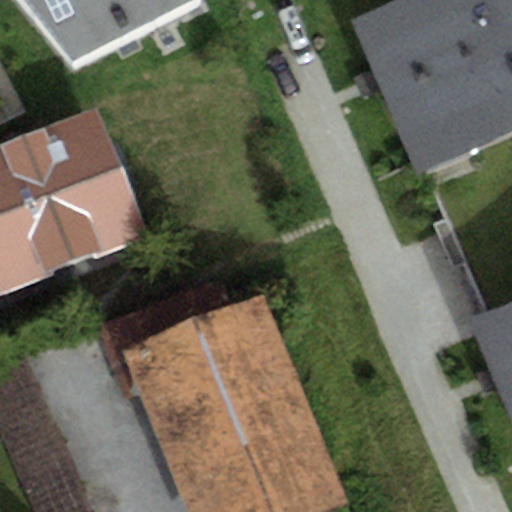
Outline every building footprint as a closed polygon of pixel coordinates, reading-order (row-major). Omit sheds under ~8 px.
[(15,0),(70,68),(205,3),(203,0),(15,0)] [(416,174),(511,132),(511,0),(398,0),(350,20),(416,174)] [(0,290),(147,235),(99,106),(0,143),(0,290)] [(214,290),(117,328),(190,511),(316,511),(345,501),(264,296),(233,308),(226,290),(214,290)] [(511,300),(470,318),(511,415),(511,300)] [(93,511),(28,359),(0,370),(0,439),(31,511),(93,511)]
